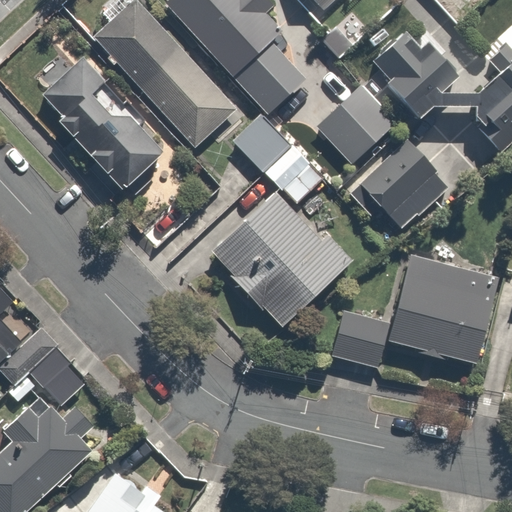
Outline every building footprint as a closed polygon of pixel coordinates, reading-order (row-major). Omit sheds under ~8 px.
[(109,26),(91,42),(197,152),(237,113),(128,0),(120,0),(102,18),(109,26)] [(272,0),(175,0),(164,11),(238,89),(242,85),(277,121),(317,84),(290,55),(308,38),(272,0)] [(300,0),(317,20),(341,0),(300,0)] [(500,73),(481,93),(444,92),(460,76),(430,44),(422,51),(406,32),(373,60),(390,79),(387,84),(421,118),(434,106),(478,106),(477,115),(483,121),(479,127),(501,154),(511,143),(511,48),(506,42),(487,60),(500,73)] [(91,72),(59,102),(74,118),(55,137),(122,207),(173,157),(91,72)] [(263,113),(231,147),(264,178),(296,144),(263,113)] [(449,188),(405,142),(350,194),(371,217),(380,208),(401,229),(417,214),(419,216),(449,188)] [(305,166),(280,193),(299,210),(324,184),(305,166)] [(275,194),(212,257),(290,340),(353,276),(343,267),(351,260),(327,236),(322,241),(275,194)] [(491,280),(412,261),(390,348),(481,371),(496,310),(484,307),(491,280)] [(0,289),(0,352),(7,345),(0,337),(0,313),(12,302),(0,289)] [(370,322),(344,316),(333,363),(381,374),(389,339),(368,334),(370,322)] [(40,330),(1,366),(19,386),(10,394),(22,408),(44,388),(63,409),(90,384),(40,330)] [(32,407),(8,428),(18,440),(0,455),(0,511),(24,511),(93,455),(53,407),(40,417),(32,407)] [(165,511),(118,477),(92,511),(165,511)]
